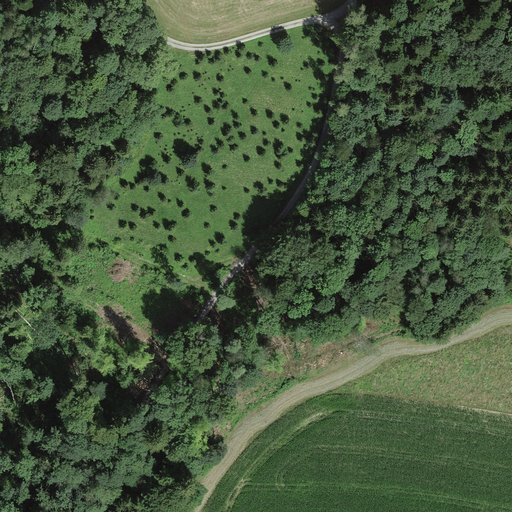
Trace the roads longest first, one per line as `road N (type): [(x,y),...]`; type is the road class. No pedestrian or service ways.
road 1 (track): [(125,444),(203,312),(315,170),(360,0)]
road 2 (track): [(126,0),(149,31),(187,46),(317,17),(352,30)]
